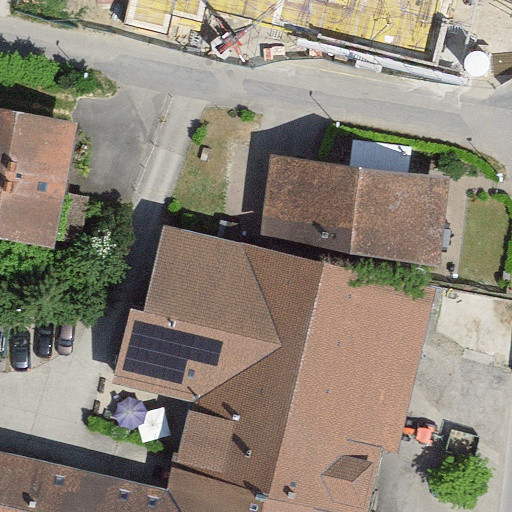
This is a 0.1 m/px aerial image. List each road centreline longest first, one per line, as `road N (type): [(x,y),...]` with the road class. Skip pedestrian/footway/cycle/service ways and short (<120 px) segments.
road 1 (residential): [(511,146),(0,47)]
road 2 (unknown): [(187,83),(83,395),(60,406),(0,412)]
